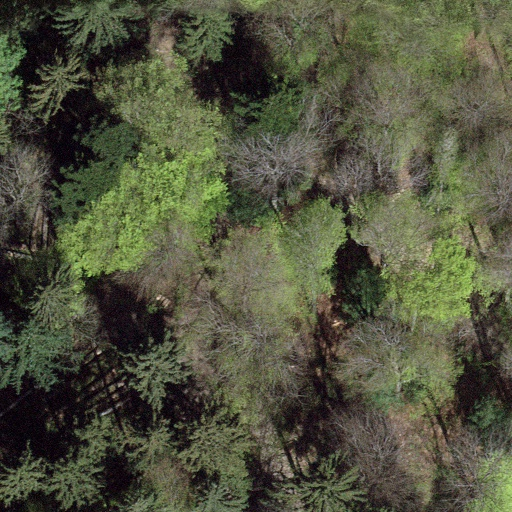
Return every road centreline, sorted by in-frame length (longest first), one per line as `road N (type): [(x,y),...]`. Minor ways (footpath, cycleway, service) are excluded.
road 1 (track): [(237,511),(210,402),(198,220),(163,66),(175,0)]
road 2 (track): [(511,349),(334,190),(163,66)]
road 3 (track): [(210,402),(127,320),(73,291),(0,277)]
